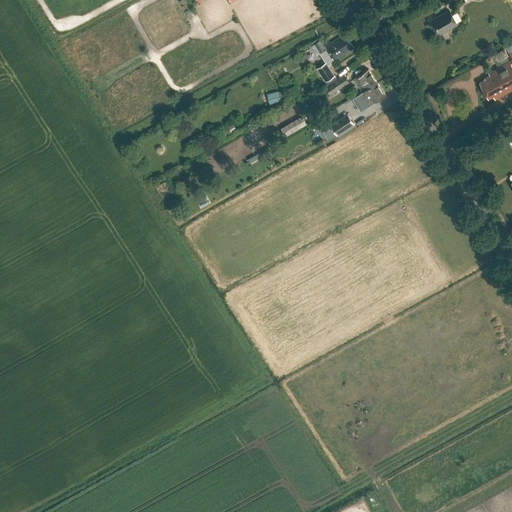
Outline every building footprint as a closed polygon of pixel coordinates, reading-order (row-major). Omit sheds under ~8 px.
[(449,10),(430,20),(438,34),(456,24),(449,10)] [(345,33),(324,46),(333,60),(351,48),(350,46),(352,44),(345,33)] [(315,45),(320,53),(325,50),(320,42),(315,45)] [(325,86),(330,94),(350,81),(345,73),(337,78),(326,61),(317,67),(328,84),(325,86)] [(493,95),(495,100),(501,96),(511,89),(511,66),(509,61),(489,72),(490,74),(484,78),(485,79),(479,82),(488,98),(493,95)] [(352,98),(377,82),(368,68),(353,79),(361,91),(352,98)] [(352,98),(360,111),(385,94),(377,82),(352,98)] [(266,92),(269,102),(281,99),(278,88),(266,92)] [(247,110),(250,116),(256,114),(253,108),(247,110)] [(279,127),(284,135),(306,123),(301,114),(279,127)] [(330,125),(337,136),(354,124),(347,114),(330,125)] [(199,203),(203,208),(209,204),(206,199),(199,203)]
